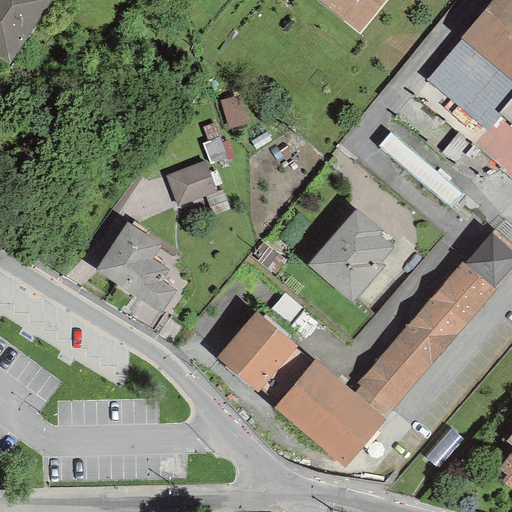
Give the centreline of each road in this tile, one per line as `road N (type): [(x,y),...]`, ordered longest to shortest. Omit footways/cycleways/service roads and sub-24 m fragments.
road 1 (residential): [(0,506),(305,496)]
road 2 (residential): [(0,255),(156,350),(231,425)]
